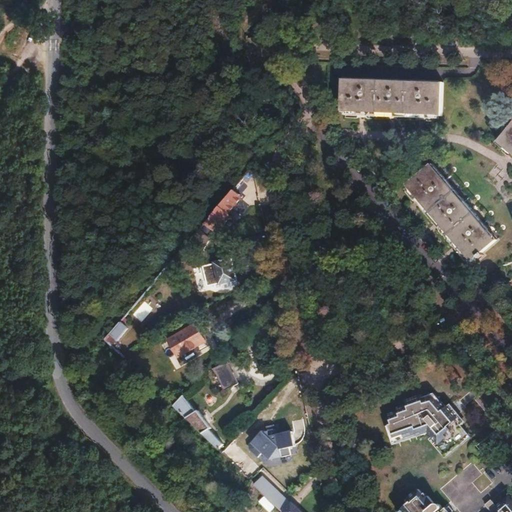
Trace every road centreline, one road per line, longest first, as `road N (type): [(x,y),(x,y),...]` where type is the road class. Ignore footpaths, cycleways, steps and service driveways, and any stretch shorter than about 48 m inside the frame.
road 1 (tertiary): [(167,511),(79,420),(57,374),(47,190),(51,0)]
road 2 (residential): [(312,124),(269,175),(313,372)]
road 3 (residential): [(312,124),(471,311)]
road 4 (residential): [(269,42),(511,51)]
road 5 (residential): [(471,311),(313,372)]
road 6 (residential): [(313,372),(345,511)]
